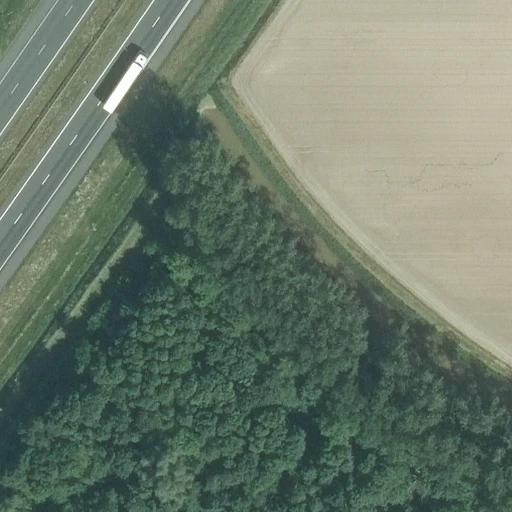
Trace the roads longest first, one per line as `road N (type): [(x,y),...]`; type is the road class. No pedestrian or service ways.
road 1 (motorway): [(0,242),(171,0)]
road 2 (motorway): [(76,0),(0,108)]
